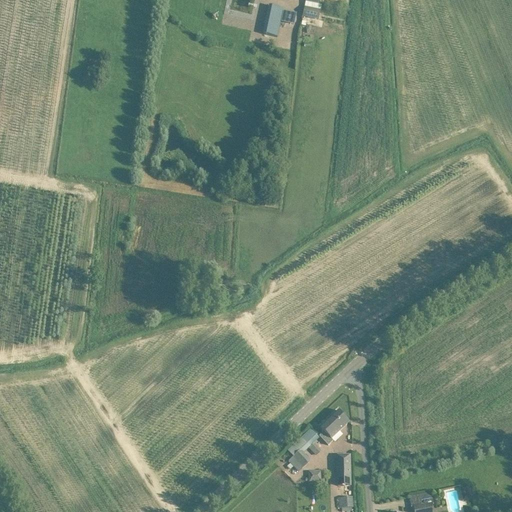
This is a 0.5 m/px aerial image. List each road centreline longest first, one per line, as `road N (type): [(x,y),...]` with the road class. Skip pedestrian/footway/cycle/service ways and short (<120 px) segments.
road 1 (tertiary): [(205,511),(358,364)]
road 2 (tertiary): [(358,364),(511,254)]
road 3 (unclassified): [(373,511),(358,364)]
